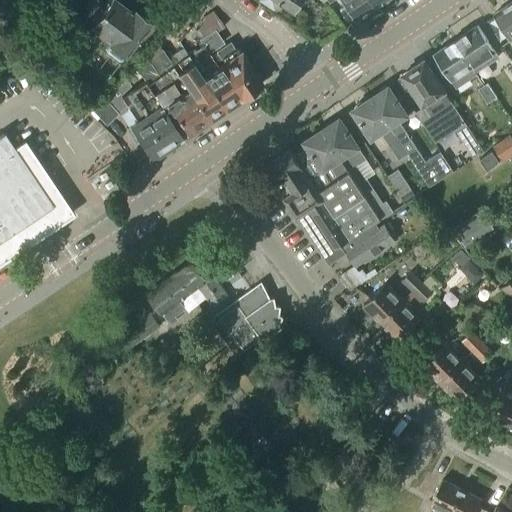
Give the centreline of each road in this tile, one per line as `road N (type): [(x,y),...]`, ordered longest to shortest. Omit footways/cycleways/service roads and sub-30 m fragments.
road 1 (residential): [(511,471),(385,389),(205,162)]
road 2 (tertiary): [(205,162),(0,299)]
road 3 (tertiary): [(448,0),(312,90)]
road 4 (tertiary): [(312,90),(205,162)]
road 5 (residential): [(312,90),(287,48),(227,0)]
